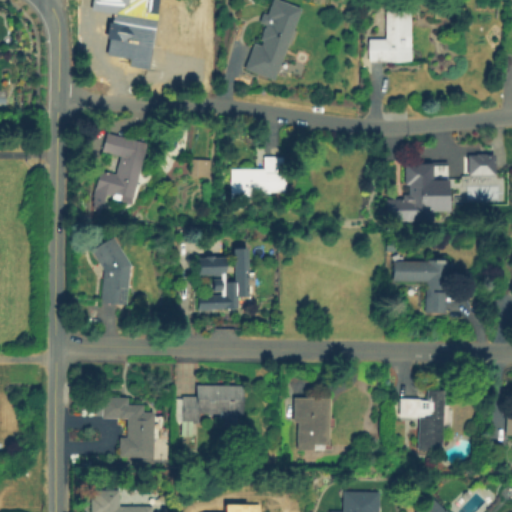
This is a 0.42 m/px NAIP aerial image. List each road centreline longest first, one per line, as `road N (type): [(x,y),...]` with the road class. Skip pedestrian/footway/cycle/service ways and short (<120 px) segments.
road 1 (residential): [(43,0),(55,29),(51,511)]
road 2 (residential): [(511,116),(387,131),(243,108),(54,100)]
road 3 (residential): [(511,351),(52,344)]
